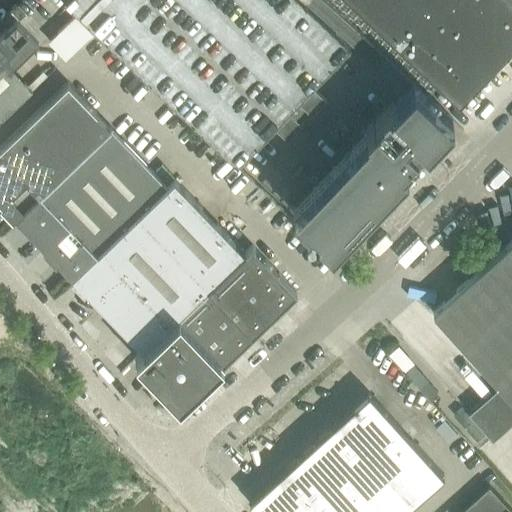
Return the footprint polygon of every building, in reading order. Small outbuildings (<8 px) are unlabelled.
[(62,0),(94,29),(223,152),(237,165),(274,126),(288,139),(302,124),(299,121),(309,111),(312,114),(326,99),(312,86),(350,47),(306,5),(307,4),(311,0),(62,0)] [(511,0),(346,0),(452,100),(511,37),(511,0)] [(76,13),(48,39),(65,57),(92,30),(76,13)] [(18,23),(0,41),(0,55),(12,68),(38,44),(18,23)] [(0,119),(32,89),(12,68),(0,55),(0,119)] [(0,204),(12,217),(14,215),(15,216),(110,125),(67,81),(0,145),(0,200),(2,202),(0,204)] [(414,81),(394,102),(392,100),(365,128),(370,133),(366,137),(364,134),(355,144),(354,143),(352,146),(353,147),(335,165),(334,164),(332,166),(333,168),(316,186),(314,185),(312,187),(313,188),(296,207),(295,206),(292,208),(307,222),(312,222),(317,227),(317,232),(332,245),(334,243),(333,242),(350,224),(351,225),(354,222),(353,221),(370,203),(371,204),(374,201),(372,200),(390,182),(391,183),(393,180),(392,179),(410,161),(411,162),(413,159),(412,158),(429,140),(431,141),(433,138),(452,118),(414,81)] [(55,262),(57,260),(73,276),(167,184),(110,125),(15,216),(44,247),(42,248),(55,262)] [(73,276),(71,278),(84,291),(86,289),(99,303),(102,306),(141,347),(143,349),(179,314),(208,286),(245,251),(174,177),(167,184),(73,276)] [(511,238),(504,246),(455,290),(445,299),(433,310),(499,383),(497,385),(497,386),(469,411),(468,411),(468,412),(491,438),(492,439),(511,420),(511,238)] [(295,289),(254,246),(252,244),(252,245),(245,251),(208,286),(252,333),(265,321),(269,317),(279,307),(283,303),(296,291),(297,291),(295,289)] [(252,333),(208,286),(179,314),(224,361),(225,359),(252,333)] [(143,349),(135,357),(136,358),(138,360),(140,359),(142,362),(147,367),(150,370),(148,371),(152,375),(153,373),(163,384),(162,385),(166,389),(167,388),(177,398),(176,400),(179,403),(182,401),(181,399),(191,389),(193,391),(197,387),(195,385),(206,375),(207,377),(211,373),(210,371),(220,361),(221,363),(224,361),(179,314),(143,349)] [(249,500),(260,511),(402,511),(445,475),(369,391),(249,500)] [(486,432),(468,412),(462,406),(454,414),(477,439),(486,432)] [(434,426),(435,427),(450,443),(457,437),(442,419),(434,426)] [(511,511),(511,509),(489,484),(457,511),(511,511)]
